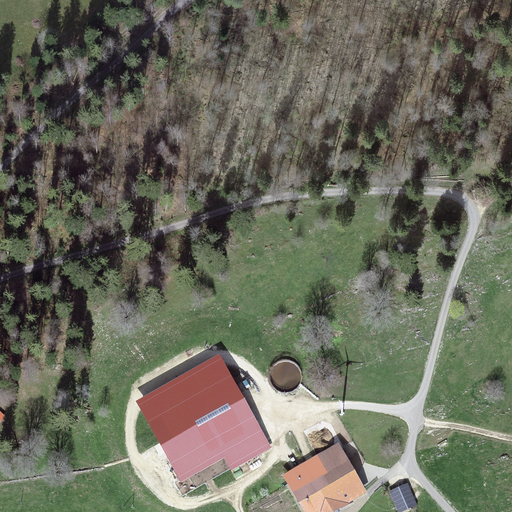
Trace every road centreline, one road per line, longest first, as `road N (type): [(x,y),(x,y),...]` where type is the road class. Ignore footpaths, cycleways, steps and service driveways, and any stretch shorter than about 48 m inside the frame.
road 1 (track): [(450,511),(403,437),(476,204),(448,188),(281,187),(144,225),(0,287)]
road 2 (track): [(0,183),(208,0)]
